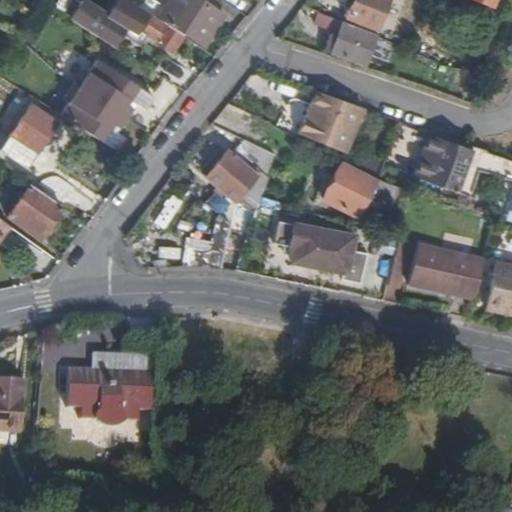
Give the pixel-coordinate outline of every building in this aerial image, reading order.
[(173,56),(184,39),(155,20),(124,0),(120,0),(108,19),(84,3),(71,21),(116,51),(123,39),(140,50),(147,39),(173,56)] [(184,39),(186,36),(204,48),(223,20),(193,0),(191,0),(177,20),(162,10),(155,20),(184,39)] [(383,0),(352,0),(345,20),(376,32),(385,8),(391,10),(393,4),(383,0)] [(467,0),(492,10),(495,0),(467,0)] [(342,27),(321,18),(316,31),(337,39),(330,56),(364,69),(376,40),(342,28),(342,27)] [(424,70),(427,61),(414,57),(411,65),(424,70)] [(79,90),(125,121),(132,111),(126,107),(129,103),(135,107),(144,113),(153,100),(97,64),(79,90)] [(59,119),(115,155),(124,142),(115,136),(110,132),(112,127),(118,132),(125,121),(79,90),(59,119)] [(350,108),(316,96),(298,141),(346,158),(364,113),(350,108)] [(296,132),(306,105),(291,100),(281,127),(296,132)] [(28,172),(57,128),(30,109),(1,153),(28,172)] [(110,132),(115,136),(118,132),(112,127),(110,132)] [(511,188),(511,170),(487,160),(481,174),(463,168),(467,153),(434,140),(419,183),(472,201),(481,177),(511,188)] [(275,161),(244,145),(232,161),(227,156),(206,182),(235,205),(239,201),(257,215),(261,201),(275,161)] [(408,199),(378,183),(377,186),(342,168),(324,204),(352,218),(347,228),(368,234),(382,205),(396,211),(399,204),(409,209),(411,201),(408,199)] [(43,240),(61,210),(29,188),(8,221),(21,230),(24,226),(43,240)] [(170,228),(180,197),(158,189),(148,220),(170,228)] [(221,219),(221,220),(208,267),(218,268),(231,227),(221,219)] [(0,243),(9,230),(0,223),(0,243)] [(295,253),(292,266),(344,277),(342,284),(362,289),(369,258),(352,255),(355,241),(306,232),(278,226),(274,248),(295,253)] [(231,227),(218,268),(222,269),(232,228),(231,227)] [(475,305),(484,265),(418,249),(408,289),(475,305)] [(511,271),(495,267),(485,312),(507,318),(508,312),(511,312),(511,271)] [(150,416),(152,361),(91,359),(91,374),(66,373),(65,413),(78,413),(78,424),(92,424),(95,427),(101,430),(109,431),(115,430),(121,425),(136,426),(137,416),(150,416)] [(0,437),(21,438),(23,386),(0,385),(0,437)]
